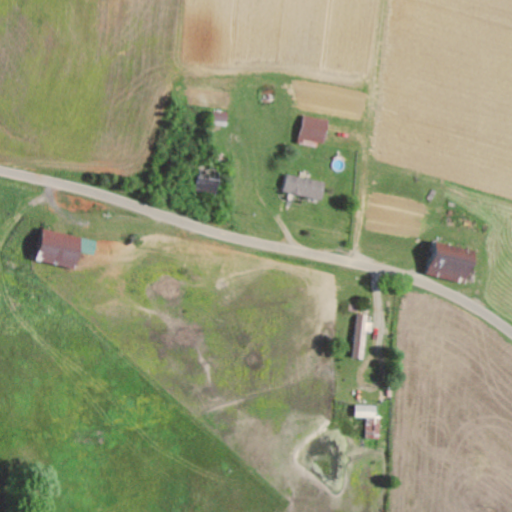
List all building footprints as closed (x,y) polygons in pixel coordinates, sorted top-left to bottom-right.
[(326,143),(332,119),(308,114),(302,138),(326,143)] [(222,175),(200,169),(196,188),(217,193),(222,175)] [(326,197),(329,179),(289,174),(287,192),(326,197)] [(77,267),(80,250),(96,253),(98,239),(45,228),(38,259),(77,267)] [(430,272),(468,283),(477,250),(439,239),(430,272)] [(368,330),(372,330),(372,314),(358,313),(356,356),(366,357),(368,330)]
